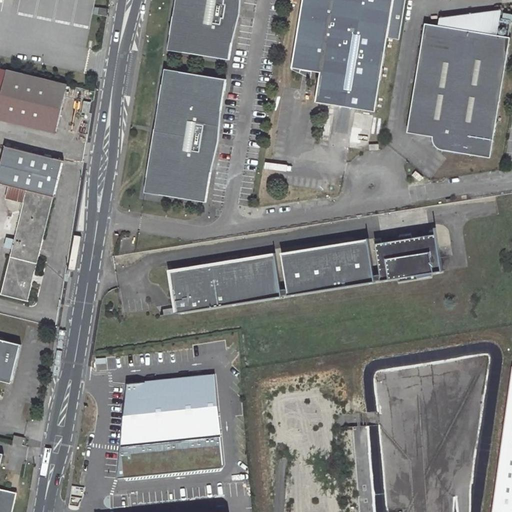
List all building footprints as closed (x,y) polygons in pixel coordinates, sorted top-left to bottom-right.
[(91,26),(94,0),(19,0),(17,15),(91,26)] [(175,0),(167,51),(171,52),(176,0),(175,0)] [(176,0),(171,52),(229,61),(232,44),(235,21),(233,21),(235,7),(237,8),(238,0),(176,0)] [(239,15),(240,0),(238,0),(237,8),(235,7),(233,21),(235,21),(232,44),(239,15)] [(406,0),(302,0),(291,68),(301,69),(301,72),(310,75),(311,70),(320,72),(315,101),(344,106),(375,111),(388,37),(400,39),(406,0)] [(441,17),(440,26),(497,35),(501,10),(441,17)] [(491,158),(510,38),(497,35),(440,26),(425,23),(416,80),(427,82),(420,127),(434,134),(433,137),(433,140),(434,143),(436,146),(438,148),(441,150),(443,150),(491,158)] [(164,70),(154,130),(168,71),(164,70)] [(67,85),(6,71),(2,87),(0,97),(0,120),(56,133),(67,85)] [(220,112),(226,81),(179,73),(168,71),(154,130),(146,178),(147,178),(144,194),(159,196),(205,204),(210,173),(214,149),(212,149),(214,135),(217,135),(220,112)] [(214,149),(210,173),(218,142),(220,112),(217,135),(214,135),(212,149),(214,149)] [(2,295),(28,302),(55,201),(56,201),(65,163),(5,148),(0,171),(0,185),(27,193),(2,295)] [(410,176),(418,182),(421,178),(414,172),(410,176)] [(274,255),(167,272),(172,301),(173,300),(176,315),(397,279),(397,283),(428,278),(427,274),(441,272),(434,230),(427,231),(428,236),(410,239),(409,234),(397,236),(398,241),(380,244),(379,238),(373,239),(379,275),(373,276),(367,240),(280,254),(285,290),(280,291),(274,255)] [(0,381),(13,384),(22,345),(0,339),(0,381)] [(214,376),(126,385),(124,417),(118,478),(222,469),(224,465),(214,376)] [(24,438),(15,436),(13,444),(23,446),(24,438)] [(0,511),(12,511),(15,502),(9,491),(0,489),(0,470),(4,455),(0,453),(0,511)] [(9,491),(15,502),(17,493),(9,491)]
